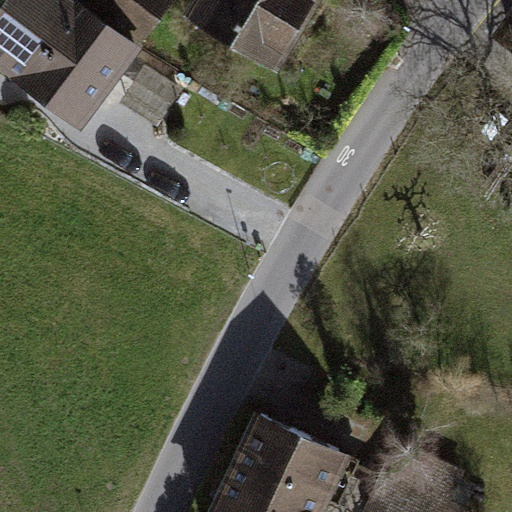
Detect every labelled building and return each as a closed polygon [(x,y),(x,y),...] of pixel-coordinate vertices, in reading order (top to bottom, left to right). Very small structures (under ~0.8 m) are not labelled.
[(0,0),(0,58),(76,116),(165,0),(0,0)] [(179,0),(179,1),(271,59),(308,0),(179,0)] [(511,1),(503,15),(511,22),(511,1)] [(318,511),(347,449),(258,404),(205,511),(318,511)] [(392,436),(358,511),(447,511),(466,469),(392,436)]
